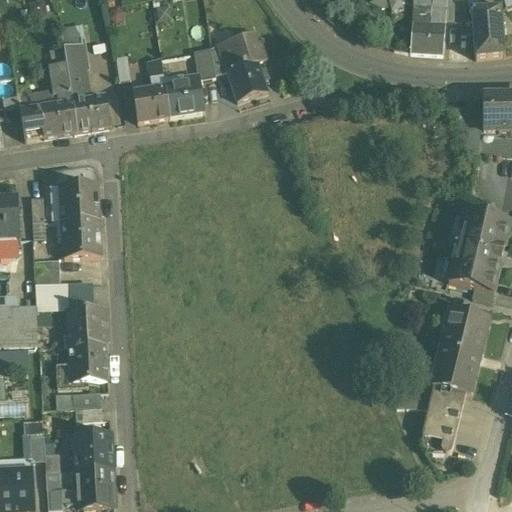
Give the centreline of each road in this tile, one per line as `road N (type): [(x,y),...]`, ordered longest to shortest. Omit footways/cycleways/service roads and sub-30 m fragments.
road 1 (residential): [(104,149),(121,511)]
road 2 (secondary): [(287,0),(323,45),(366,65),(511,75)]
road 3 (residential): [(308,105),(104,149)]
road 4 (residential): [(474,497),(511,361)]
road 5 (residential): [(474,497),(445,492),(336,511)]
